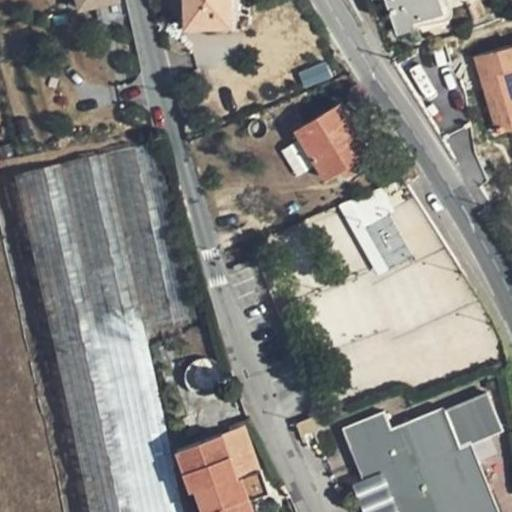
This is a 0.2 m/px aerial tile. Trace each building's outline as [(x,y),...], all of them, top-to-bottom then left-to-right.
[(234,24),(233,0),(188,0),(190,26),(234,24)] [(441,0),(391,0),(402,32),(419,27),(416,20),(445,10),(441,0)] [(511,43),(474,56),(491,107),(511,100),(511,43)] [(328,61),(304,71),(310,84),(334,74),(328,61)] [(511,126),(511,100),(491,107),(498,131),(511,126)] [(295,103),(264,116),(272,133),(303,120),(295,103)] [(343,169),(353,164),(371,154),(342,103),(296,129),(326,179),(343,169)] [(357,172),(353,164),(343,169),(348,177),(357,172)] [(504,196),(495,178),(477,188),(472,191),(485,212),(491,203),(504,196)] [(385,213),(359,227),(383,271),(410,257),(385,213)] [(355,511),(500,511),(472,442),(504,425),(483,390),(388,426),(381,410),(340,432),(360,483),(345,490),(355,511)] [(319,416),(293,424),(303,447),(328,437),(319,416)] [(261,469),(247,427),(224,435),(238,477),(261,469)] [(269,491),(261,469),(238,477),(224,435),(181,449),(192,487),(198,487),(207,511),(257,511),(253,498),(269,491)]
